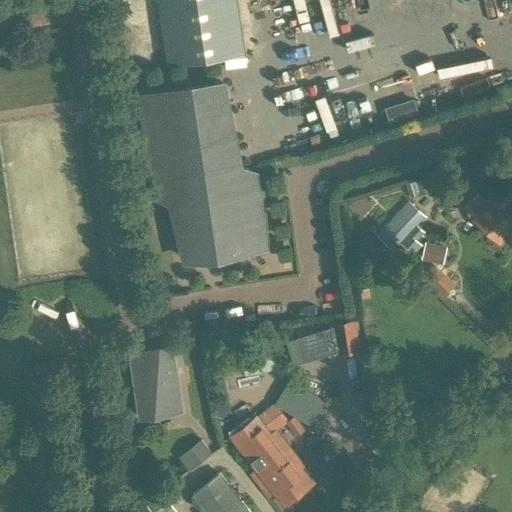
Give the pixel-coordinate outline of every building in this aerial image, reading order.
[(211,0),(168,0),(177,60),(219,55),(211,0)] [(229,78),(140,94),(153,197),(173,204),(184,263),(271,247),(262,171),(246,166),(229,78)] [(393,103),(385,106),(389,119),(397,117),(393,103)] [(425,177),(406,183),(410,197),(430,191),(425,177)] [(474,215),(473,217),(500,241),(511,227),(511,189),(506,185),(500,192),(497,189),(487,201),(486,201),(474,215)] [(471,200),(465,207),(468,210),(466,213),(468,215),(470,212),(474,215),(486,201),(478,193),(472,200),(471,200)] [(411,201),(379,234),(394,247),(407,233),(412,238),(421,228),(416,223),(425,214),(411,201)] [(417,241),(414,256),(428,259),(428,262),(420,271),(441,292),(450,283),(437,271),(441,267),(445,247),(417,241)] [(357,319),(336,322),(340,354),(361,351),(357,319)] [(276,341),(254,348),(264,377),(286,369),(276,341)] [(183,410),(173,347),(130,354),(139,417),(183,410)] [(224,377),(209,380),(215,407),(230,403),(224,377)] [(289,379),(275,403),(312,425),(326,400),(289,379)] [(238,429),(230,436),(255,468),(249,472),(268,496),(273,492),(283,504),(309,483),(315,479),(276,428),(285,421),(296,434),(303,429),(293,415),(287,420),(273,402),(257,415),(256,415),(248,421),(244,416),(233,424),(238,429)] [(200,438),(178,455),(189,469),(211,452),(200,438)] [(249,511),(219,472),(192,493),(206,511),(249,511)] [(177,511),(163,492),(146,504),(152,511),(177,511)]
